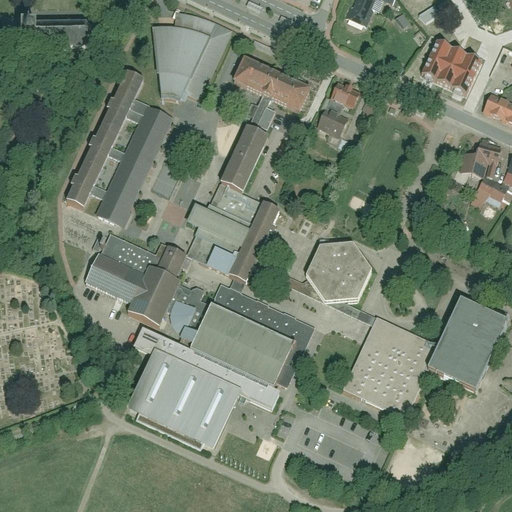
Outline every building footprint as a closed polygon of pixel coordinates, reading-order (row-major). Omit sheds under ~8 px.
[(345,21),(366,30),(374,13),(371,12),(376,0),(356,0),(353,9),(351,8),(345,21)] [(200,104),(232,34),(215,25),(202,21),(193,18),(182,15),(176,14),(176,30),(169,30),(163,29),(152,29),(161,102),(168,101),(177,103),(184,104),(188,97),(200,104)] [(403,16),(397,21),(404,30),(410,26),(403,16)] [(88,36),(87,33),(86,29),(84,26),(83,24),(19,24),(19,42),(34,42),(33,48),(82,48),(84,47),(87,43),(88,40),(88,36)] [(436,45),(421,80),(465,98),(479,64),(436,45)] [(271,103),(299,116),(311,91),(243,61),(232,85),(262,99),(258,108),(251,105),(243,123),(249,125),(246,131),(244,130),(219,186),(207,212),(195,207),(187,225),(199,231),(186,258),(206,267),(235,280),(247,285),(253,272),(257,263),(279,213),(242,196),(267,140),(254,134),(256,128),(267,133),(276,115),(268,111),(271,103)] [(113,102),(110,100),(105,110),(108,112),(95,140),(92,138),(87,148),(90,150),(77,178),(74,177),(70,187),(72,188),(65,203),(83,211),(90,197),(102,202),(95,218),(125,231),(132,216),(130,215),(173,121),(149,110),(150,108),(135,101),(144,81),(126,73),(113,102)] [(352,113),(360,95),(338,85),(330,102),(326,100),(322,110),(325,112),(317,130),(339,141),(348,121),(340,117),(344,109),(352,113)] [(511,104),(491,97),(482,116),(511,128),(511,104)] [(284,141),(274,161),(283,165),(292,145),(284,141)] [(468,159),(464,176),(493,184),(502,152),(482,146),(477,162),(468,159)] [(511,167),(503,185),(511,189),(511,167)] [(486,186),(477,200),(499,213),(508,199),(486,186)] [(150,269),(155,258),(111,237),(107,245),(99,241),(94,251),(100,255),(86,285),(132,307),(150,269)] [(155,258),(150,269),(174,281),(185,258),(161,246),(155,258)] [(354,246),(319,249),(306,278),(324,305),(358,303),(372,272),(354,246)] [(372,329),(376,321),(343,304),(324,305),(315,292),(257,263),(253,272),(372,329)] [(174,281),(150,269),(132,307),(128,315),(159,330),(167,314),(180,288),(181,284),(174,281)] [(192,348),(190,353),(273,390),(275,386),(287,391),(292,381),(315,330),(241,297),(230,292),(220,287),(210,309),(192,348)] [(192,293),(180,288),(167,314),(170,316),(170,318),(170,321),(171,326),(173,330),(174,333),(177,335),(181,337),(179,342),(192,348),(210,309),(200,304),(204,294),(197,291),(192,293)] [(507,324),(460,303),(439,349),(428,374),(475,396),(507,324)] [(439,349),(376,321),(372,329),(343,394),(406,422),(428,374),(439,349)] [(125,414),(212,454),(238,398),(271,414),(280,395),(273,392),(273,390),(190,353),(143,331),(134,350),(151,358),(125,414)]
